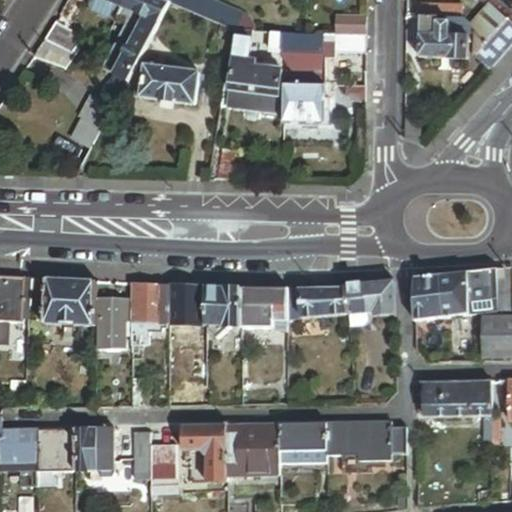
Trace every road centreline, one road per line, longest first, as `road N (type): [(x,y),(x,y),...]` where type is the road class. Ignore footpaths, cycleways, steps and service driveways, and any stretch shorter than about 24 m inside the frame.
road 1 (tertiary): [(404,224),(0,220)]
road 2 (residential): [(407,207),(388,180),(391,0)]
